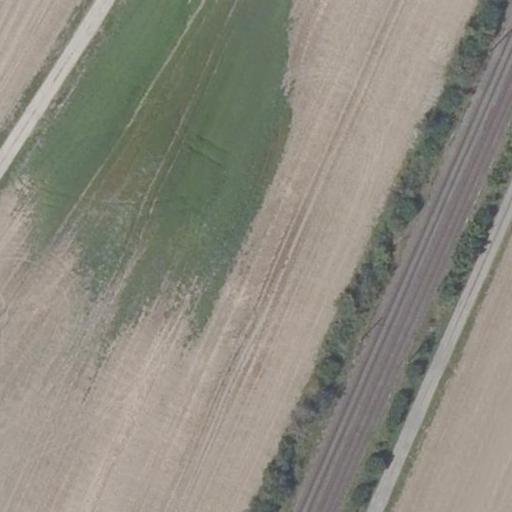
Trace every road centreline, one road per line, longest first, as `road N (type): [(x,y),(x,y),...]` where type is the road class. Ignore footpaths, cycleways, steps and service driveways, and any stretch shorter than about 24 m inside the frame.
road 1 (track): [(373,511),(511,195)]
road 2 (track): [(0,175),(107,0)]
